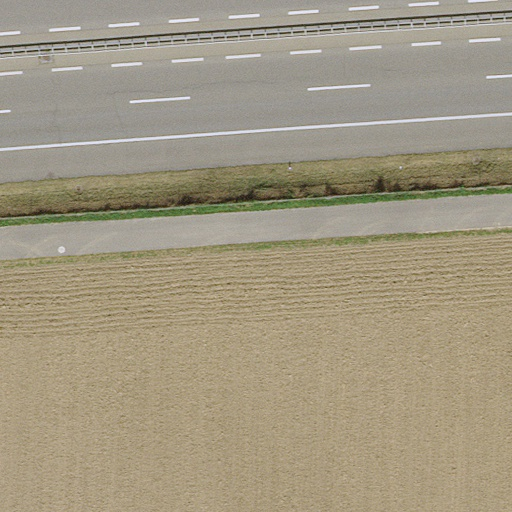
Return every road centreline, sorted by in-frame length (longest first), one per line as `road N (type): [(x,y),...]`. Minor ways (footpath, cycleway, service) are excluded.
road 1 (motorway): [(0,113),(511,75)]
road 2 (unclassified): [(0,249),(511,212)]
